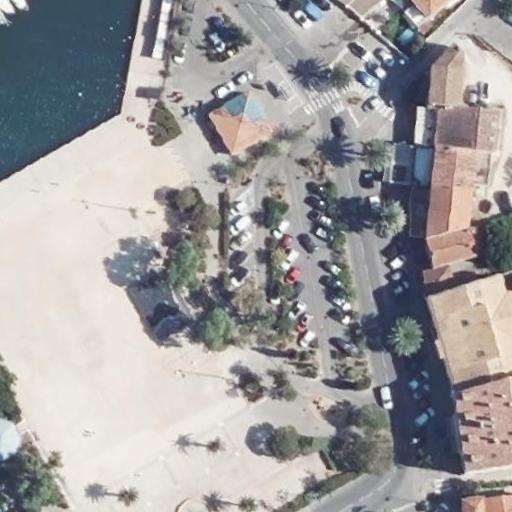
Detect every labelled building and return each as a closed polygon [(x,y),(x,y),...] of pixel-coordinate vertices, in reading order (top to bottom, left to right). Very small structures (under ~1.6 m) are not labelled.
[(420,2),(418,0),(401,0),(409,10),(420,2)] [(425,54),(421,94),(447,96),(454,37),(446,31),(425,54)] [(243,113),(255,105),(247,93),(209,116),(216,128),(243,113)] [(471,137),(468,170),(485,171),(491,98),(447,96),(421,94),(418,132),(471,137)] [(271,131),(255,105),(243,113),(258,139),(271,131)] [(258,139),(243,113),(216,128),(232,155),(258,139)] [(406,170),(412,170),(468,175),(468,170),(471,137),(418,132),(409,131),(406,170)] [(417,222),(464,218),(468,175),(412,170),(407,203),(404,222),(417,222)] [(420,280),(471,269),(467,244),(480,241),(475,216),(464,218),(417,222),(422,246),(424,259),(415,261),(420,280)] [(413,248),(415,261),(424,259),(422,246),(413,248)] [(499,294),(491,263),(471,269),(420,286),(426,311),(499,294)] [(511,290),(499,294),(426,311),(432,332),(442,370),(445,380),(511,362),(511,290)] [(454,434),(457,462),(511,456),(511,362),(445,380),(452,435),(454,434)] [(0,417),(0,461),(1,462),(17,455),(22,437),(13,421),(0,417)] [(511,511),(511,484),(457,489),(457,511),(511,511)]
